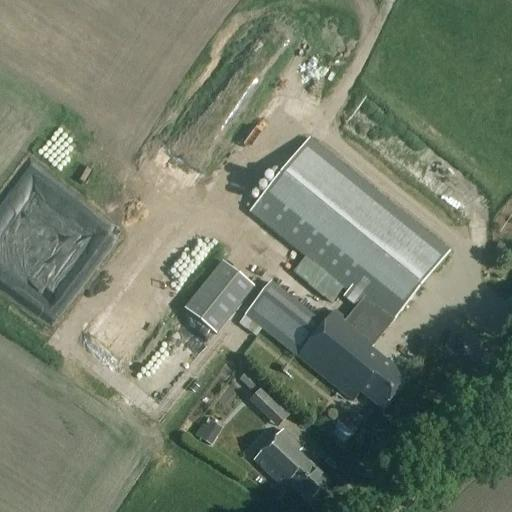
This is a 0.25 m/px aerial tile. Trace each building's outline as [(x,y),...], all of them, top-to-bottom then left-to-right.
[(214,114),(226,119),(232,106),(220,101),(214,114)] [(169,135),(163,148),(176,154),(182,141),(169,135)] [(245,314),(246,314),(263,328),(300,358),(355,403),(363,395),(384,412),(408,382),(372,353),(369,350),(447,253),(354,177),(308,140),(249,213),(347,294),(343,299),(357,311),(347,324),(336,315),(325,328),(270,284),(245,314)] [(424,212),(443,191),(409,161),(391,183),(424,212)] [(111,337),(160,266),(134,248),(85,319),(111,337)] [(308,292),(299,302),(321,321),(329,312),(308,292)] [(143,339),(152,348),(172,326),(163,317),(143,339)] [(72,359),(81,369),(94,357),(86,347),(72,359)] [(106,391),(127,399),(139,366),(117,358),(106,391)] [(263,388),(249,403),(258,412),(272,398),(263,388)] [(221,430),(210,423),(206,429),(202,426),(195,437),(211,447),(221,430)] [(328,434),(343,446),(350,438),(335,426),(328,434)] [(291,483),(311,501),(328,483),(298,455),(302,451),(282,433),(255,463),(285,490),(291,483)]
